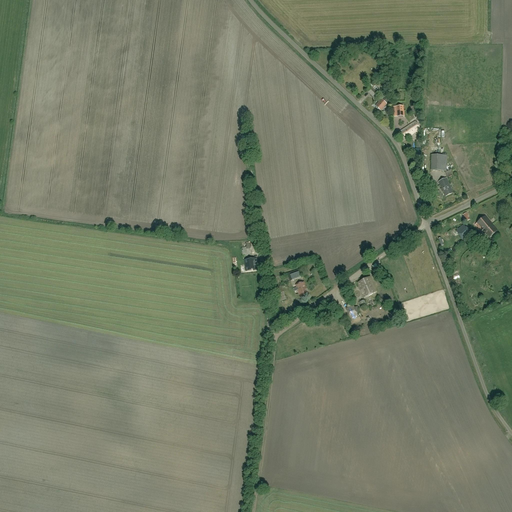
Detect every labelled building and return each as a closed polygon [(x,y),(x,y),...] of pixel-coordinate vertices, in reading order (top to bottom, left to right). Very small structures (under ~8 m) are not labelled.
[(378,93),(371,86),(366,91),(374,98),(378,93)] [(390,105),(390,101),(387,98),(386,100),(382,97),(378,101),(379,103),(376,107),(381,111),(386,106),(387,107),(388,107),(390,105)] [(397,117),(404,116),(404,106),(396,107),(397,117)] [(411,135),(418,130),(421,129),(416,122),(401,131),(405,137),(410,134),(411,135)] [(446,171),(447,155),(432,155),(431,171),(446,171)] [(445,197),(453,193),(447,178),(438,182),(445,197)] [(489,238),(498,231),(485,216),(475,225),(481,232),(483,231),(489,238)] [(465,242),(472,236),(463,225),(455,232),(465,242)] [(250,247),(251,247),(251,243),(246,243),(246,248),(242,248),(243,257),(251,256),(250,247)] [(250,271),(257,270),(256,260),(245,261),(246,267),(250,266),(250,271)] [(288,273),(290,282),(302,278),(300,269),(288,273)] [(365,298),(376,293),(369,278),(358,283),(365,298)] [(300,298),(307,296),(305,290),(307,289),(304,282),(295,285),(300,298)] [(281,301),(286,299),(281,286),(276,288),(281,301)] [(360,312),(358,307),(347,311),(351,321),(358,317),(359,317),(359,316),(358,316),(357,314),(360,312)]
